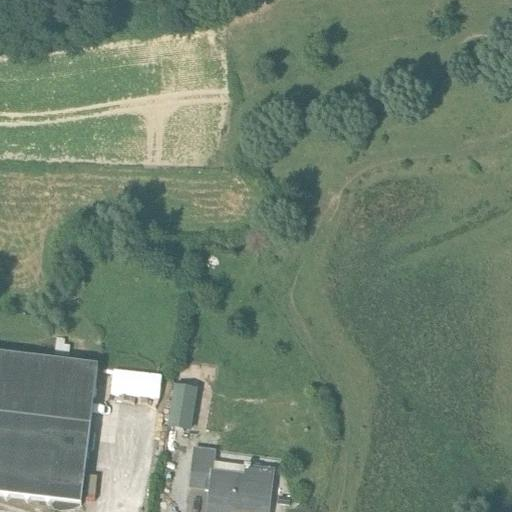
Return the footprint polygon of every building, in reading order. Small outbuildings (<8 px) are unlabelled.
[(55,356),(69,358),(71,346),(56,344),(55,356)] [(84,486),(100,368),(0,356),(0,496),(81,506),(84,486)] [(175,387),(167,428),(190,432),(197,392),(175,387)] [(268,511),(273,472),(214,463),(215,453),(194,449),(189,489),(210,491),(207,511),(268,511)] [(278,497),(277,505),(290,507),(291,498),(278,497)]
